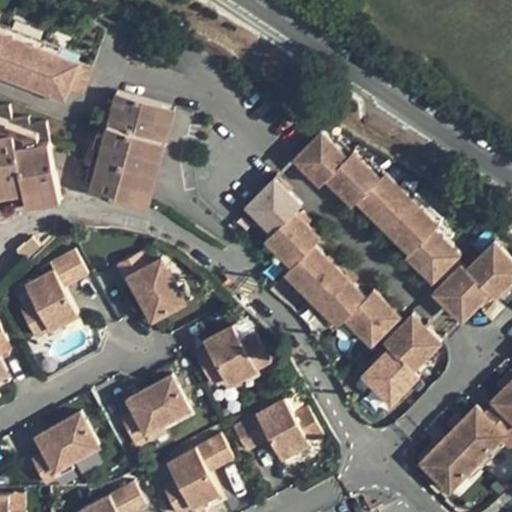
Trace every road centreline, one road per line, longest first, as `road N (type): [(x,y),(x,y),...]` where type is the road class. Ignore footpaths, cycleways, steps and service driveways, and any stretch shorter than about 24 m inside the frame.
road 1 (unknown): [(82,121),(111,74),(173,94),(226,126),(477,353)]
road 2 (residential): [(369,461),(299,333),(174,230),(77,204),(0,212)]
road 3 (residential): [(249,0),(511,171)]
road 4 (residential): [(0,420),(157,340)]
